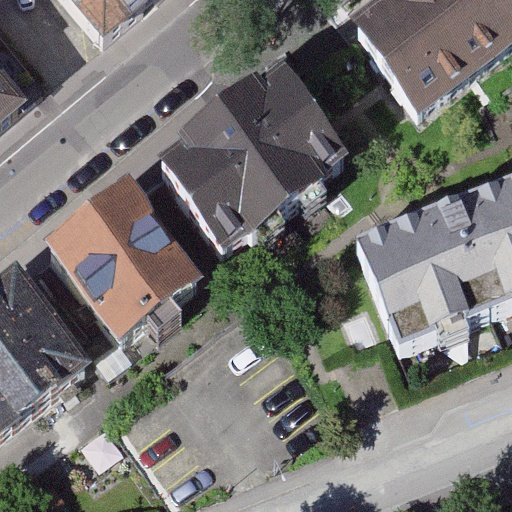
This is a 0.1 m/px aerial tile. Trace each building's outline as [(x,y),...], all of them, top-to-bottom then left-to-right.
[(164,0),(57,0),(105,50),(164,0)] [(511,40),(483,0),(404,0),(337,48),(402,138),(511,59),(511,40)] [(0,157),(14,146),(0,129),(0,125),(20,109),(0,85),(0,157)] [(273,99),(154,192),(217,273),(336,180),(273,99)] [(511,202),(348,263),(384,362),(511,315),(511,202)] [(119,220),(36,281),(103,372),(186,311),(119,220)] [(0,468),(78,407),(3,313),(0,315),(0,468)]
